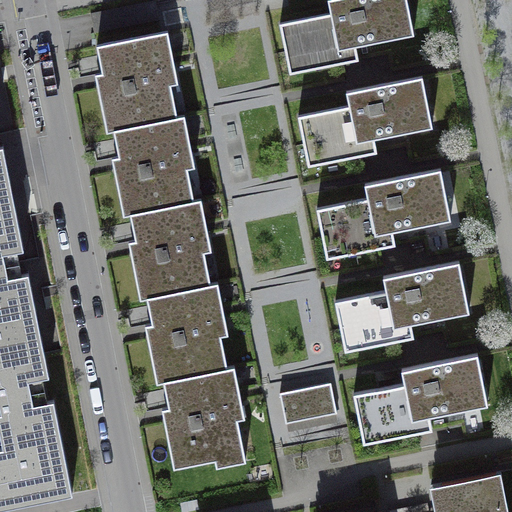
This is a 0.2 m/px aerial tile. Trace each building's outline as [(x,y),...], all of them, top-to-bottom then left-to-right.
[(92,10),(96,39),(168,30),(164,0),(92,10)] [(414,34),(407,0),(328,0),(331,13),(280,23),(286,56),(301,53),(305,70),(350,61),(358,59),(356,46),(414,34)] [(168,30),(97,45),(102,73),(111,72),(113,78),(114,84),(98,87),(106,130),(185,115),(184,114),(177,116),(171,83),(164,84),(161,67),(174,64),(168,30)] [(422,76),(346,91),(349,105),(298,115),(305,148),(320,145),(323,162),(368,153),(377,151),(374,138),(432,126),(422,76)] [(191,148),(185,115),(106,130),(107,131),(114,130),(119,157),(128,155),(129,161),(130,167),(115,171),(124,215),(130,213),(194,200),(194,199),(187,166),(181,168),(177,151),(191,148)] [(0,264),(25,259),(13,198),(7,165),(0,134),(0,133),(0,264)] [(441,168),(365,183),(368,197),(317,207),(323,240),(338,237),(342,254),(386,245),(395,244),(392,230),(451,219),(441,168)] [(201,198),(194,199),(194,200),(130,213),(136,240),(145,238),(146,245),(147,251),(132,254),(140,298),(147,297),(147,296),(211,283),(204,250),(198,251),(194,234),(208,231),(201,198)] [(0,398),(51,388),(38,324),(25,259),(0,264),(0,398)] [(459,260),(383,276),(386,290),(335,300),(342,333),(357,330),(360,347),(405,338),(414,336),(411,323),(469,311),(459,260)] [(157,380),(234,366),(234,365),(227,366),(221,333),(214,334),(211,317),(224,315),(218,281),(211,283),(147,296),(147,297),(152,324),(161,322),(163,328),(164,334),(148,338),(157,380)] [(478,353),(402,368),(405,382),(354,392),(360,425),(375,422),(378,439),(423,430),(432,428),(429,415),(488,403),(478,353)] [(234,366),(157,380),(157,381),(164,380),(169,407),(178,405),(179,412),(180,418),(165,421),(174,466),(215,458),(217,465),(246,459),(237,417),(231,418),(227,401),(241,398),(234,366)] [(331,382),(280,392),(286,423),(298,420),(337,413),(331,382)] [(0,448),(0,507),(32,501),(72,493),(61,438),(51,388),(0,398),(0,433),(3,448),(0,448)] [(442,482),(445,498),(438,499),(440,511),(503,511),(496,471),(442,482)]
